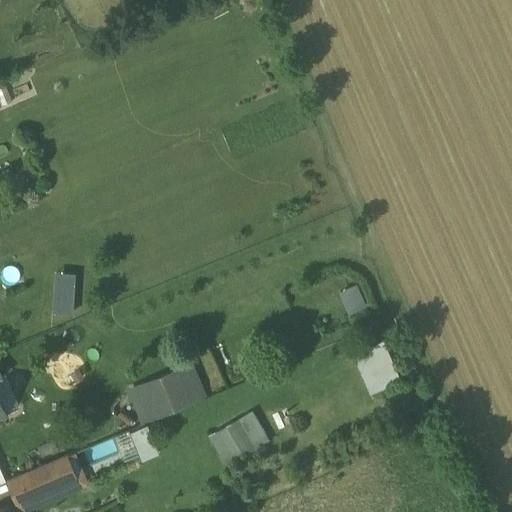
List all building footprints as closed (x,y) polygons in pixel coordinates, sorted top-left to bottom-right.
[(77,311),(78,271),(58,270),(57,311),(77,311)] [(343,290),(352,311),(368,304),(359,283),(343,290)] [(38,353),(12,363),(17,376),(44,366),(38,353)] [(207,399),(196,363),(129,383),(141,419),(207,399)] [(228,463),(271,439),(255,408),(211,431),(228,463)] [(146,457),(161,450),(149,423),(134,430),(146,457)] [(87,473),(142,460),(135,432),(80,446),(87,473)] [(51,462),(7,480),(16,502),(60,484),(51,462)]
